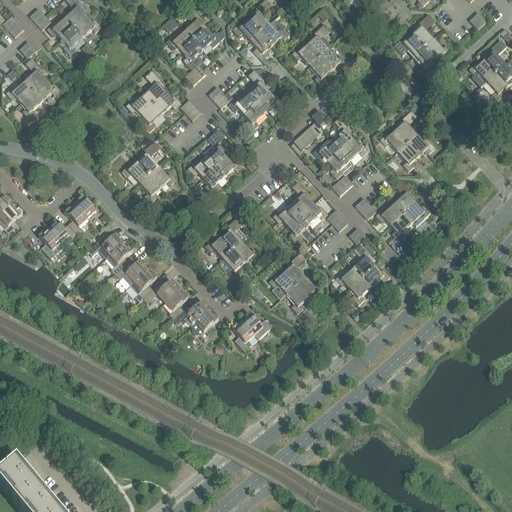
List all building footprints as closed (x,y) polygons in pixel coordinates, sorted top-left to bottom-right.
[(82,14),(85,12),(74,0),(70,0),(66,4),(75,13),(65,22),(74,31),(87,20),(82,14)] [(369,1),(370,0),(359,0),(361,2),(358,5),(364,11),(369,7),(372,4),(369,1)] [(426,0),(417,0),(416,1),(419,5),(416,7),(419,11),(422,8),(423,9),(429,3),(426,0)] [(261,18),(271,10),(265,3),(251,16),(254,19),(249,24),(260,37),(270,28),(261,18)] [(364,12),(357,18),(361,23),(373,11),(369,7),(364,11),(364,12)] [(202,27),(205,25),(192,11),(186,16),(195,26),(185,34),(194,44),(207,32),(202,27)] [(291,22),(296,17),(290,11),(285,15),(291,22)] [(34,24),(43,16),(39,12),(30,20),(34,24)] [(7,23),(11,20),(6,15),(3,18),(7,23)] [(47,21),(45,19),(43,16),(34,24),(38,29),(47,21)] [(486,25),(479,17),(478,16),(474,20),(482,28),(486,25)] [(425,33),(435,24),(429,18),(415,31),(417,33),(412,38),(424,51),(433,42),(425,33)] [(16,24),(12,20),(3,28),(7,32),(16,24)] [(94,22),(91,25),(87,20),(74,31),(83,41),(92,33),(95,36),(101,30),(94,22)] [(478,33),(482,28),(474,20),(469,24),(478,33)] [(42,33),(51,25),(47,21),(38,29),(42,33)] [(172,21),(163,29),(169,36),(178,28),(172,21)] [(61,43),(74,31),(65,22),(56,30),(53,27),(46,33),(53,40),(56,38),(61,43)] [(11,36),(20,28),(16,24),(7,32),(11,36)] [(242,36),(251,45),(260,37),(249,24),(243,29),(241,26),(237,29),(233,24),(229,27),(234,32),(233,33),(239,39),(242,36)] [(15,41),(24,33),(20,28),(11,36),(15,41)] [(282,34),(278,37),(270,28),(260,37),(272,49),(277,45),(280,48),(288,40),(282,34)] [(324,40),(330,35),(324,28),(310,41),(313,44),(308,48),(319,61),(329,52),(329,53),(332,49),(324,40)] [(73,50),(83,41),(74,31),(61,43),(66,48),(63,51),(70,58),(76,53),(73,50)] [(214,35),(212,38),(207,32),(194,44),(203,54),(212,45),(215,48),(221,43),(214,35)] [(181,56),(194,44),(185,34),(176,43),(173,40),(167,45),(174,53),(176,50),(181,56)] [(511,50),(511,42),(505,34),(501,38),(511,50)] [(161,39),(158,35),(152,41),(155,45),(161,39)] [(260,37),(251,45),(257,52),(254,55),(262,64),(265,61),(270,57),(267,54),(272,49),(260,37)] [(414,60),(424,51),(412,38),(407,43),(404,40),(397,47),(403,53),(406,51),(414,60)] [(445,49),(442,52),(433,42),(424,51),(435,64),(441,59),(444,62),(451,55),(445,49)] [(193,62),(203,54),(194,44),(181,56),(186,61),(183,64),(190,71),(196,65),(193,62)] [(506,50),(504,47),(501,44),(487,56),(489,59),(484,64),(496,77),(505,68),(497,59),(506,50)] [(24,57),(33,49),(29,45),(20,53),(24,57)] [(87,47),(82,52),(89,61),(95,56),(87,47)] [(310,70),(319,61),(308,48),(302,53),(300,50),(292,57),(298,64),(301,61),(310,70)] [(28,61),(37,53),(33,49),(24,57),(28,61)] [(430,69),(435,64),(424,51),(414,60),(423,69),(419,72),(425,79),(426,78),(429,81),(434,77),(431,74),(433,72),(430,69)] [(337,62),(329,53),(329,52),(319,61),(331,74),(336,69),(339,72),(346,65),(341,59),(337,62)] [(42,78),(45,75),(32,61),(26,67),(34,77),(25,85),(34,95),(46,83),(42,78)] [(326,79),(331,74),(319,61),(310,70),(318,79),(315,82),(321,89),(328,82),(326,79)] [(486,86),(496,77),(484,64),(479,69),(476,66),(468,73),(474,79),(478,76),(486,86)] [(506,69),(505,68),(496,77),(504,85),(507,89),(511,85),(511,65),(506,69)] [(206,76),(204,74),(198,68),(194,72),(202,80),(206,76)] [(197,84),(202,80),(194,72),(190,76),(197,84)] [(264,90),(267,87),(255,73),(248,79),(257,89),(248,97),(256,107),(269,95),(264,90)] [(12,74),(8,78),(12,83),(17,79),(12,74)] [(162,91),(165,88),(152,74),(146,80),(154,90),(145,98),(154,108),(166,96),(162,91)] [(459,75),(453,79),(457,83),(462,78),(459,75)] [(193,88),(197,84),(190,76),(185,80),(193,88)] [(507,89),(504,85),(496,77),(486,86),(494,95),(491,98),(497,104),(505,97),(502,94),(507,89)] [(54,86),(51,89),(46,83),(34,95),(42,105),(52,96),(55,99),(61,94),(54,86)] [(21,107),(34,95),(25,85),(15,94),(12,91),(6,96),(13,104),(16,101),(21,107)] [(222,95),(220,93),(218,90),(209,98),(211,100),(213,103),(222,95)] [(33,113),(42,105),(34,95),(21,107),(25,112),(23,114),(30,122),(36,116),(33,113)] [(226,99),(224,97),(222,95),(213,103),(217,107),(226,99)] [(277,98),(274,100),(269,95),(256,107),(265,116),(274,108),(277,111),(284,105),(277,98)] [(174,99),(171,101),(166,96),(154,108),(162,117),(172,109),(175,112),(181,106),(174,99)] [(244,118),(256,107),(248,97),(238,105),(235,102),(229,108),(236,116),(239,113),(244,118)] [(141,120),(154,108),(145,98),(135,107),(132,104),(126,109),(133,117),(136,114),(141,120)] [(221,111),(230,104),(226,99),(217,107),(221,111)] [(185,115),(193,107),(189,103),(181,111),(185,115)] [(197,111),(193,107),(185,115),(189,119),(197,111)] [(256,125),(265,116),(256,107),(244,118),(248,123),(245,126),(252,134),(258,128),(256,125)] [(153,126),(162,117),(154,108),(141,120),(146,125),(143,127),(150,135),(156,129),(153,126)] [(121,111),(120,112),(126,119),(127,118),(129,116),(124,109),(121,111)] [(193,124),(201,116),(197,111),(189,119),(193,124)] [(320,129),(327,122),(319,113),(312,120),(316,125),(320,129)] [(408,129),(418,120),(412,114),(398,126),(401,129),(395,134),(407,147),(417,138),(408,129)] [(349,138),(352,135),(339,121),(333,127),(341,137),(332,145),(341,155),(353,143),(349,138)] [(324,133),(320,129),(316,125),(311,129),(319,137),(324,133)] [(315,141),(319,137),(311,129),(307,133),(315,141)] [(311,145),(315,141),(307,133),(303,137),(311,145)] [(397,156),(407,147),(395,134),(390,139),(387,136),(384,139),(380,142),(380,143),(386,149),(389,146),(397,156)] [(224,153),(227,151),(214,137),(208,143),(216,152),(207,160),(216,170),(229,159),(224,153)] [(306,149),(311,145),(303,137),(298,140),(306,149)] [(428,145),(425,148),(417,138),(407,147),(419,160),(424,155),(426,158),(434,151),(428,145)] [(302,153),(306,149),(298,140),(294,144),(302,153)] [(361,146),(358,148),(353,143),(341,155),(349,164),(359,156),(362,159),(368,153),(361,146)] [(150,160),(160,151),(154,145),(140,158),(143,161),(137,166),(149,179),(159,170),(150,160)] [(328,166),(341,155),(332,145),(323,153),(320,150),(313,156),(320,164),(323,161),(328,166)] [(419,160),(407,147),(397,156),(406,165),(403,168),(408,174),(416,167),(413,164),(419,160)] [(349,164),(341,155),(328,166),(332,172),(330,174),(337,182),(342,177),(344,179),(353,171),(348,166),(349,164)] [(236,161),(233,164),(229,159),(216,170),(225,180),(234,172),(237,175),(243,169),(236,161)] [(203,182),(216,170),(207,160),(198,169),(195,166),(188,172),(195,179),(198,177),(203,182)] [(252,174),(257,170),(252,165),(247,169),(252,174)] [(139,187),(149,179),(137,166),(132,171),(129,167),(122,174),(128,181),(131,178),(139,187)] [(171,176),(168,179),(159,170),(149,179),(161,191),(166,186),(169,190),(177,183),(171,176)] [(215,188),(225,180),(216,170),(203,182),(208,187),(205,190),(212,197),(218,192),(215,188)] [(353,187),(350,184),(345,178),(341,182),(349,191),(353,187)] [(156,196),(161,191),(149,179),(139,187),(148,197),(145,200),(150,206),(158,199),(156,196)] [(344,195),(349,191),(341,182),(336,186),(344,195)] [(411,200),(414,198),(401,184),(395,189),(403,199),(394,208),(403,217),(416,206),(411,200)] [(308,201),(311,199),(299,185),(292,190),(301,200),(292,208),(300,218),(313,206),(308,201)] [(340,199),(344,195),(336,186),(332,190),(340,199)] [(0,221),(15,208),(7,199),(0,205),(0,221)] [(87,222),(96,214),(83,199),(74,207),(87,222)] [(359,213),(368,205),(364,201),(355,209),(359,213)] [(372,210),(371,208),(368,205),(359,213),(363,218),(372,210)] [(318,212),(313,207),(313,206),(300,218),(309,228),(318,219),(321,223),(328,217),(321,209),(318,212)] [(423,208),(420,211),(416,206),(403,217),(411,227),(421,218),(424,221),(430,216),(423,208)] [(79,229),(87,222),(74,207),(65,215),(73,223),(68,227),(78,237),(82,233),(79,229)] [(441,213),(435,207),(431,211),(437,217),(441,213)] [(14,224),(23,216),(15,208),(0,221),(0,229),(4,233),(8,238),(19,228),(14,224)] [(288,230),(300,218),(292,208),(282,217),(279,214),(273,220),(280,227),(283,225),(288,230)] [(390,229),(403,217),(394,208),(385,216),(382,213),(375,219),(382,226),(385,224),(390,229)] [(367,222),(376,214),(372,210),(363,218),(367,222)] [(331,225),(340,217),(336,213),(327,221),(331,225)] [(111,224),(105,217),(100,222),(103,226),(105,224),(107,227),(111,224)] [(335,230),(343,222),(340,217),(331,225),(335,230)] [(402,235),(411,227),(403,217),(390,229),(395,234),(392,237),(399,244),(405,238),(402,235)] [(300,236),(309,228),(300,218),(288,230),(292,235),(289,238),(296,245),(302,240),(300,236)] [(243,227),(238,220),(223,233),(226,236),(221,241),(233,254),(242,245),(246,241),(238,232),(243,227)] [(258,231),(264,226),(258,220),(253,225),(258,231)] [(339,234),(347,226),(343,222),(335,230),(339,234)] [(68,227),(64,231),(56,223),(47,231),(61,246),(69,238),(72,242),(78,237),(68,227)] [(113,232),(112,231),(108,227),(98,236),(102,241),(113,232)] [(60,246),(61,246),(47,231),(39,239),(46,247),(41,251),(51,262),(63,250),(60,246)] [(353,243),(362,235),(358,231),(349,239),(353,243)] [(357,248),(366,240),(362,235),(353,243),(357,248)] [(106,263),(125,245),(117,236),(102,250),(98,245),(87,254),(92,259),(98,254),(106,263)] [(223,262),(233,254),(221,241),(216,245),(213,243),(205,249),(211,256),(214,253),(223,262)] [(125,261),(133,254),(125,245),(106,263),(114,271),(110,274),(115,279),(129,266),(125,261)] [(251,254),(243,245),(242,245),(233,254),(244,266),(249,262),(252,264),(260,257),(254,251),(251,254)] [(370,257),(374,253),(368,246),(363,250),(361,247),(354,253),(363,263),(354,271),(362,281),(375,269),(370,264),(373,261),(370,257)] [(239,271),(244,266),(233,254),(223,262),(231,272),(228,275),(234,281),(242,274),(239,271)] [(297,270),(306,262),(301,255),(287,268),(289,271),(284,276),(292,284),(296,289),(305,280),(297,270)] [(130,289),(149,272),(141,263),(133,271),(129,266),(115,279),(119,283),(122,280),(130,289)] [(383,272),(380,274),(375,269),(362,281),(366,284),(371,290),(380,282),(383,285),(390,279),(383,272)] [(350,292),(362,281),(354,271),(344,279),(341,276),(335,282),(336,283),(332,287),(335,291),(339,287),(342,290),(345,287),(350,292)] [(149,288),(157,281),(149,272),(130,289),(138,298),(135,301),(139,305),(143,302),(153,293),(149,288)] [(296,289),(292,284),(284,276),(279,281),(276,278),(268,285),(274,291),(277,288),(286,298),(296,289)] [(314,289),(306,280),(305,280),(296,289),(307,301),(312,297),(315,300),(323,293),(317,286),(314,289)] [(371,290),(366,284),(362,281),(350,292),(354,297),(351,300),(358,308),(365,302),(362,299),(371,290)] [(180,293),(172,284),(157,297),(165,307),(180,293)] [(392,285),(387,290),(391,295),(396,290),(392,285)] [(235,298),(241,291),(238,287),(231,294),(235,298)] [(259,293),(251,287),(247,291),(255,298),(259,293)] [(302,306),(307,301),(296,289),(286,298),(295,307),(291,310),(297,316),(305,309),(302,306)] [(147,307),(157,297),(153,293),(143,302),(147,307)] [(180,309),(188,301),(180,293),(165,307),(173,315),(169,318),(174,323),(184,313),(180,309)] [(211,314),(203,304),(188,318),(184,313),(174,323),(178,327),(180,325),(182,328),(186,324),(192,330),(196,326),(196,327),(211,314)] [(211,329),(219,322),(211,314),(196,327),(196,326),(192,330),(191,335),(195,339),(201,339),(205,343),(215,334),(211,329)] [(262,320),(257,324),(250,316),(241,324),(255,338),(261,332),(263,331),(266,334),(271,330),(262,320)] [(248,344),(255,338),(241,324),(232,332),(240,340),(235,344),(244,354),(252,347),(248,344)] [(54,511),(18,468),(17,467),(15,468),(16,470),(5,479),(0,483),(0,488),(19,511),(54,511)]
